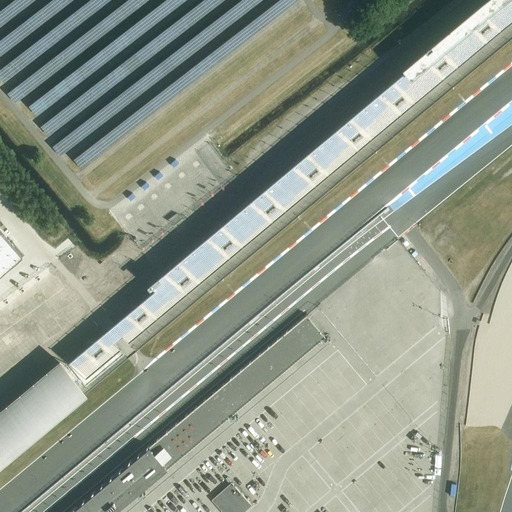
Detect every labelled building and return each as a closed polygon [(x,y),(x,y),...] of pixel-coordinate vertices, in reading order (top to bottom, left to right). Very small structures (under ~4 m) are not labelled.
[(113,0),(90,0),(0,70),(0,79),(4,85),(113,0)] [(0,29),(37,0),(14,0),(0,11),(0,29)] [(0,58),(74,0),(51,0),(0,40),(0,58)] [(151,0),(128,0),(7,94),(16,105),(151,0)] [(188,0),(166,0),(28,107),(37,118),(188,0)] [(226,0),(204,0),(40,127),(49,138),(226,0)] [(265,0),(242,0),(52,148),(61,159),(265,0)] [(300,1),(299,0),(279,0),(73,160),(82,170),(300,1)] [(317,199),(311,192),(461,66),(511,24),(511,0),(509,0),(504,4),(469,32),(435,60),(400,88),(366,116),(331,144),(297,172),(295,173),(301,179),(267,206),(233,234),(198,262),(164,290),(132,316),(148,336),(181,310),(317,199)] [(0,229),(0,276),(23,256),(0,229)] [(30,259),(36,255),(28,245),(23,249),(30,259)] [(38,285),(48,278),(45,274),(35,281),(38,285)] [(106,511),(322,332),(307,314),(202,401),(83,502),(70,511),(106,511)] [(42,331),(49,323),(40,315),(34,323),(42,331)] [(56,332),(59,336),(69,328),(65,324),(56,332)] [(132,355),(123,341),(118,344),(127,358),(132,355)] [(60,361),(0,411),(0,465),(85,394),(60,361)] [(423,453),(431,453),(431,442),(423,442),(423,453)] [(386,461),(395,471),(401,466),(404,469),(409,464),(397,451),(386,461)] [(232,464),(236,460),(229,452),(225,456),(232,464)] [(384,476),(391,485),(399,478),(392,469),(384,476)] [(404,492),(400,495),(405,503),(414,498),(406,482),(400,486),(404,492)] [(233,484),(213,501),(222,511),(239,511),(250,503),(233,484)] [(381,508),(387,504),(382,496),(376,500),(381,508)] [(379,511),(396,511),(406,505),(400,497),(379,511)]
